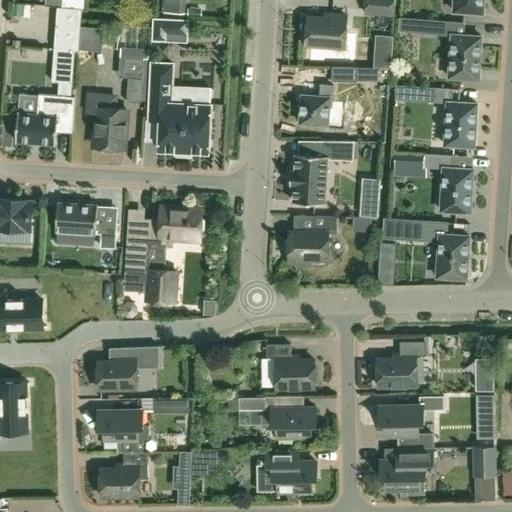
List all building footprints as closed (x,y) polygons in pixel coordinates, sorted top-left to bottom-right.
[(162,0),(162,11),(177,12),(177,0),(162,0)] [(393,16),(393,0),(364,0),(364,14),(393,16)] [(454,0),(453,11),(483,13),(483,0),(454,0)] [(11,4),(10,15),(23,16),(23,5),(11,4)] [(55,44),(79,46),(81,8),(57,6),(55,44)] [(308,23),(303,27),(303,35),(306,39),(306,45),(344,48),(346,17),(332,15),(331,19),(308,17),(308,23)] [(153,18),(152,41),(168,42),(187,43),(188,20),(169,19),(153,18)] [(479,80),(481,36),(457,35),(457,23),(439,22),(439,34),(452,35),(449,78),(479,80)] [(39,94),(37,114),(18,113),(16,141),(55,144),(56,131),(72,132),(75,96),(71,96),(74,50),(79,50),(79,46),(55,44),(53,63),(52,81),(59,82),(58,95),(39,94)] [(374,55),(373,67),(392,68),(392,56),(374,55)] [(144,59),(124,58),(123,74),(142,75),(144,59)] [(160,121),(160,142),(159,151),(174,151),(177,156),(190,156),(193,152),(208,153),(210,105),(211,89),(182,88),(181,104),(171,103),(172,87),(173,64),(152,63),(149,120),(160,121)] [(356,67),(332,67),(332,80),(356,80),(356,67)] [(142,79),(128,78),(126,102),(140,103),(142,79)] [(332,107),(333,85),(320,84),(319,96),(302,95),(300,123),(328,125),(329,106),(332,107)] [(415,100),(416,87),(396,86),(395,99),(415,100)] [(434,102),(447,102),(445,145),(474,147),(477,104),(452,102),(453,89),(435,88),(434,102)] [(126,109),(98,107),(95,147),(101,147),(105,151),(113,152),(117,149),(123,149),(126,109)] [(13,146),(13,127),(1,127),(1,146),(13,146)] [(318,155),(298,154),(296,154),(295,171),(291,171),(290,184),(294,185),(293,202),(325,204),(328,157),(352,159),(353,141),(319,140),(318,155)] [(396,155),(394,175),(405,176),(407,155),(396,155)] [(473,169),(450,168),(451,156),(426,155),(425,167),(443,168),(441,211),(470,212),(473,169)] [(0,242),(30,244),(31,230),(31,220),(32,201),(0,198),(0,242)] [(58,202),(56,231),(57,231),(57,244),(93,246),(94,233),(96,233),(97,220),(97,206),(97,205),(58,202)] [(171,237),(200,239),(200,233),(204,229),(204,220),(201,217),(201,211),(161,208),(161,222),(142,220),(141,231),(129,231),(128,260),(147,262),(148,244),(165,245),(171,245),(171,237)] [(328,229),(337,229),(337,216),(313,216),(313,232),(290,231),(290,237),(286,241),(285,249),(289,253),(289,259),(327,260),(328,229)] [(384,218),(383,238),(399,239),(420,240),(439,241),(438,259),(437,277),(446,278),(466,279),(469,236),(447,234),(448,222),(421,220),(387,218),(384,218)] [(97,220),(96,233),(102,234),(101,247),(115,247),(116,225),(116,221),(97,220)] [(164,262),(147,262),(128,260),(127,272),(127,273),(126,289),(145,290),(145,286),(150,286),(150,300),(153,300),(156,304),(165,304),(169,301),(172,301),(174,271),(163,270),(164,262)] [(0,328),(18,328),(42,327),(42,299),(0,300),(0,328)] [(124,306),(123,312),(126,316),(132,316),(137,312),(137,307),(133,302),(127,302),(124,306)] [(401,358),(378,358),(378,364),(374,368),(374,377),(378,381),(378,387),(416,386),(416,354),(425,354),(425,342),(401,342),(401,358)] [(291,344),(267,344),(267,357),(276,357),(277,388),(315,387),(315,382),(319,378),(318,369),(314,365),(314,359),(291,360),(291,344)] [(136,389),(136,358),(140,358),(140,347),(129,347),(129,358),(121,358),(121,362),(98,362),(98,368),(94,372),(94,380),(98,384),(98,390),(136,389)] [(476,374),(477,391),(493,391),(492,374),(476,374)] [(0,431),(26,431),(25,383),(0,383),(0,431)] [(476,395),(476,438),(494,438),(494,394),(476,395)] [(419,397),(419,406),(379,406),(379,423),(384,423),(384,435),(417,435),(417,423),(423,423),(422,409),(443,409),(443,396),(419,397)] [(266,409),(266,397),(239,398),(239,410),(266,409)] [(155,399),(155,413),(185,413),(185,399),(155,399)] [(316,408),(272,408),(272,425),(278,425),(278,437),(311,437),(311,424),(316,424),(316,408)] [(99,411),(99,428),(104,428),(104,440),(105,440),(105,446),(118,446),(118,452),(124,452),(143,452),(143,440),(149,440),(149,426),(143,426),(142,411),(99,411)] [(475,476),(495,476),(494,446),(474,447),(475,476)] [(433,447),(402,448),(403,460),(381,461),(381,477),(387,477),(387,489),(407,489),(408,494),(425,494),(425,461),(433,461),(433,447)] [(316,461),(294,462),(294,450),(261,450),(262,464),(257,464),(257,491),(311,490),(311,478),(317,478),(316,461)] [(179,451),(179,466),(191,466),(192,451),(179,451)] [(97,478),(97,487),(101,491),(101,497),(139,496),(139,465),(148,465),(148,452),(143,452),(124,452),(124,468),(101,469),(101,474),(97,478)] [(511,492),(511,469),(502,470),(503,494),(511,492)] [(190,505),(190,489),(178,489),(177,505),(190,505)]
